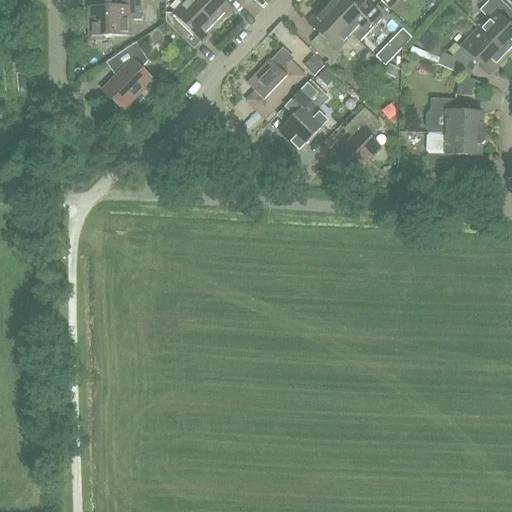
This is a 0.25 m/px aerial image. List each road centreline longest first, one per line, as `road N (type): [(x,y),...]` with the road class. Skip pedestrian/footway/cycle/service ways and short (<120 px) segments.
road 1 (unclassified): [(503,213),(168,196),(142,161)]
road 2 (unknown): [(70,511),(83,215)]
road 3 (residential): [(286,0),(217,75),(197,117),(142,161)]
road 4 (residential): [(142,161),(66,96),(55,0)]
road 5 (unknown): [(142,161),(83,215),(17,192)]
road 6 (residential): [(503,213),(511,92)]
